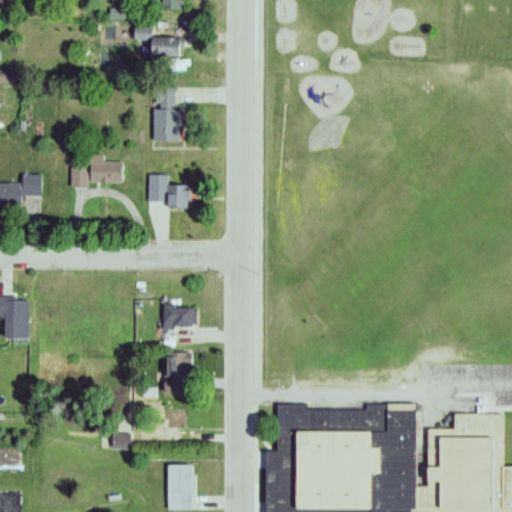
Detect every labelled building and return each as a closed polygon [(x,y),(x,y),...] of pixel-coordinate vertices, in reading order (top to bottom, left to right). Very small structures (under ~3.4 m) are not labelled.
[(182,0),(159,0),(160,10),(183,10),(182,0)] [(181,57),(181,39),(151,38),(151,30),(146,30),(146,34),(137,33),(137,57),(181,57)] [(178,143),(178,88),(154,88),(153,143),(178,143)] [(71,186),(123,187),(123,163),(105,163),(105,156),(90,156),(90,169),(71,168),(71,186)] [(21,185),(0,184),(0,206),(21,206),(21,198),(42,198),(42,176),(21,176),(21,185)] [(165,201),(165,210),(188,210),(188,185),(148,185),(148,201),(165,201)] [(1,337),(27,338),(28,300),(0,298),(0,316),(2,317),(1,337)] [(197,307),(162,307),(162,328),(197,328),(197,307)] [(163,393),(189,393),(189,353),(163,353),(163,393)] [(511,511),(511,466),(504,466),(505,414),(452,413),(452,429),(421,429),(422,407),(276,405),(275,452),(264,452),(262,511),(511,511)] [(164,428),(180,428),(180,409),(164,409),(164,428)] [(167,509),(191,509),(191,465),(167,465),(167,509)]
